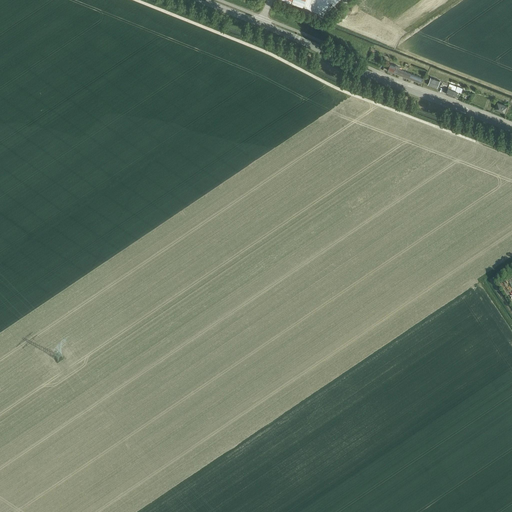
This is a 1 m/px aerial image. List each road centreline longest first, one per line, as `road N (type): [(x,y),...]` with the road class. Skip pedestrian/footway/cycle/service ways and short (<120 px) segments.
road 1 (track): [(473,139),(137,0)]
road 2 (secondary): [(511,129),(201,0)]
